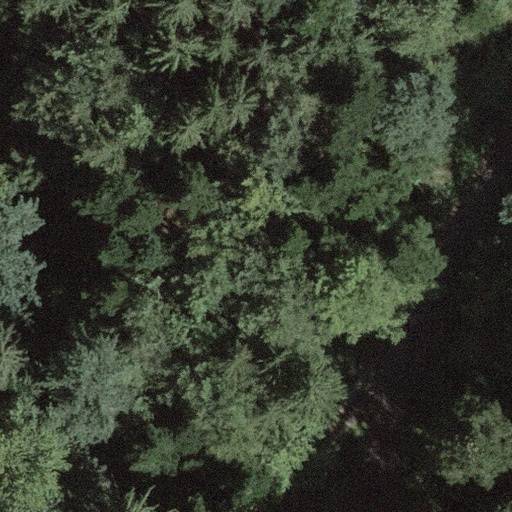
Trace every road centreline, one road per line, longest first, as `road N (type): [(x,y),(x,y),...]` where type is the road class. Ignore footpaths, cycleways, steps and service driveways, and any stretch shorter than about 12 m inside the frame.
road 1 (track): [(359,511),(382,390),(511,163)]
road 2 (track): [(382,390),(287,511)]
